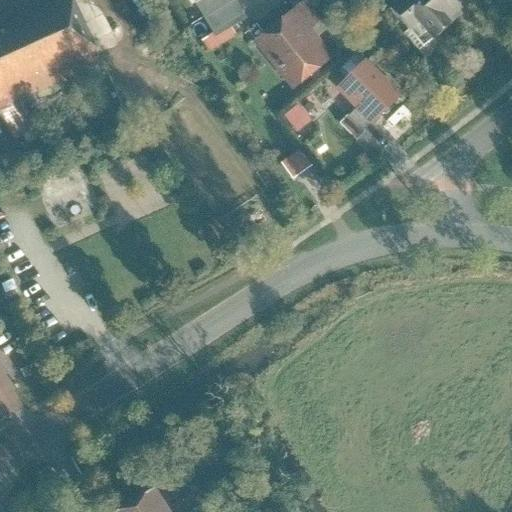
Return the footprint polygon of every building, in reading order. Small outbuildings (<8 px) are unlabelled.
[(0,106),(105,61),(77,0),(37,0),(0,16),(0,106)] [(250,20),(236,0),(188,0),(213,34),(201,42),(210,55),(237,36),(234,32),(250,20)] [(453,0),(394,0),(387,6),(425,49),(466,13),(453,0)] [(298,7),(252,42),(292,94),(337,59),(298,7)] [(367,59),(336,90),(373,127),(404,95),(367,59)] [(297,104),(283,116),(296,132),(311,119),(297,104)] [(301,149),(283,164),(295,179),(313,164),(301,149)] [(171,511),(158,489),(120,511),(171,511)]
